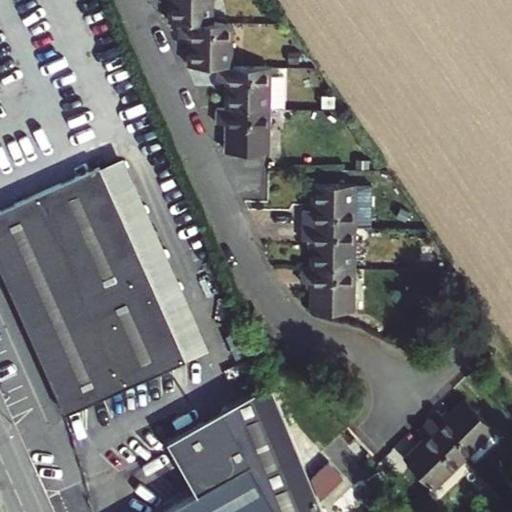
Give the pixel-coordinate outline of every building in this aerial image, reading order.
[(176,0),(176,17),(184,17),(219,18),(219,0),(176,0)] [(219,18),(184,17),(184,32),(194,33),(193,60),(224,60),(236,61),(237,19),(219,18)] [(235,76),(234,103),(275,104),(277,62),(236,61),(224,60),(224,76),(235,76)] [(292,62),(277,62),(275,104),(290,104),(292,62)] [(234,116),(233,148),(273,149),(274,149),(275,104),(234,103),(223,103),(223,115),(234,116)] [(211,349),(125,157),(0,213),(0,263),(66,413),(211,349)] [(309,222),(364,223),(365,181),(321,180),(320,207),(309,207),(309,222)] [(309,237),(320,237),(320,264),(363,265),(364,223),(309,222),(309,237)] [(320,278),(319,306),(362,307),(363,265),(320,264),(309,263),(309,278),(320,278)] [(323,511),(293,439),(269,384),(168,446),(199,497),(174,511),(323,511)] [(441,407),(430,418),(463,451),(493,422),(468,396),(449,415),(441,407)] [(427,436),(407,455),(433,481),(463,451),(430,418),(420,428),(427,436)] [(308,473),(323,489),(342,471),(327,455),(308,473)] [(387,483),(382,472),(367,478),(372,489),(387,483)]
